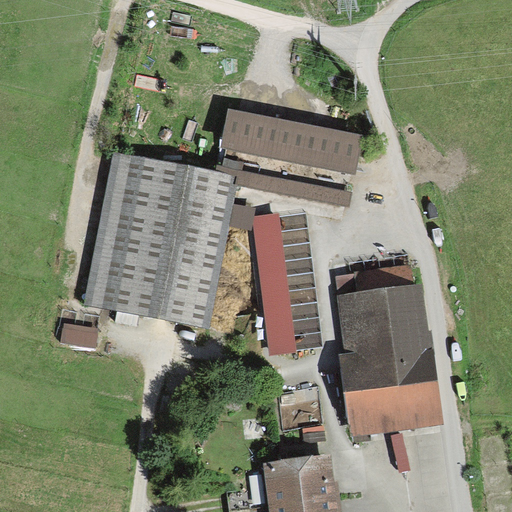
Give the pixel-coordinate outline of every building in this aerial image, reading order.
[(363,136),(228,109),(220,149),(355,176),(363,136)] [(215,175),(115,155),(85,302),(207,326),(235,186),(236,179),(215,175)] [(217,164),(215,175),(236,179),(235,186),(351,209),(354,192),(217,164)] [(252,216),(271,354),(296,351),(278,214),(252,216)] [(410,267),(336,277),(348,355),(341,356),(352,436),(445,422),(432,333),(428,333),(421,282),(413,284),(410,267)] [(98,328),(64,324),(62,342),(95,347),(98,328)] [(268,511),(339,511),(332,453),(262,462),(268,511)]
